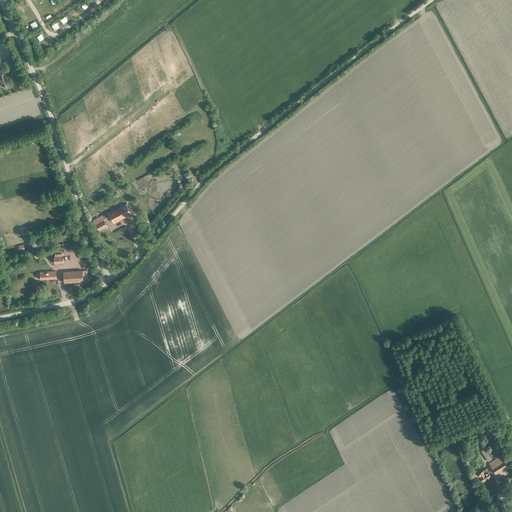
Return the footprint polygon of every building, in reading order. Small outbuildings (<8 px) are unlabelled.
[(0,80),(2,86),(9,84),(5,73),(0,74),(0,80)] [(113,223),(136,211),(131,202),(108,213),(113,223)] [(98,231),(109,225),(106,219),(103,220),(101,216),(93,220),(98,231)] [(65,283),(84,281),(83,271),(64,272),(65,283)] [(487,439),(494,436),(490,426),(483,428),(487,439)] [(495,474),(510,464),(504,453),(492,460),(488,453),(489,453),(485,448),(481,450),(495,474)] [(483,482),(491,476),(487,471),(484,473),(483,470),(477,474),(483,482)]
